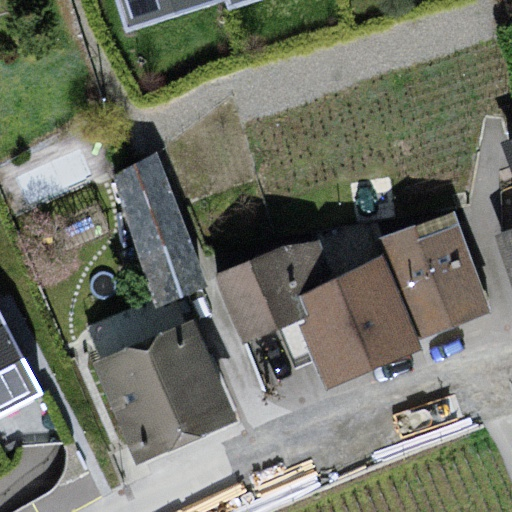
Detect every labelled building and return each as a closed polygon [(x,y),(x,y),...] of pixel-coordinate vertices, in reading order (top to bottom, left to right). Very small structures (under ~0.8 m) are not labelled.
[(117,0),(126,31),(222,0),(227,0),(231,12),(263,0),(117,0)] [(511,138),(502,142),(511,169),(511,138)] [(118,176),(158,300),(202,284),(157,157),(118,176)] [(382,242),(387,256),(415,335),(487,309),(457,227),(418,241),(414,231),(382,242)] [(511,230),(496,236),(511,280),(511,230)] [(243,337),(305,312),(299,300),(335,281),(318,244),(221,277),(243,337)] [(335,281),(299,300),(305,312),(328,383),(423,345),(415,335),(387,256),(335,281)] [(0,313),(0,412),(41,391),(0,313)] [(192,325),(98,366),(138,456),(232,415),(192,325)]
